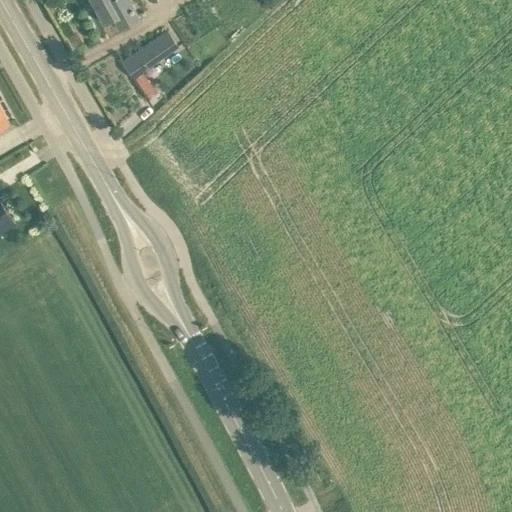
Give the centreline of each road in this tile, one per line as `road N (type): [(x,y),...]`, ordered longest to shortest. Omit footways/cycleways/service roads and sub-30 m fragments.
road 1 (secondary): [(104,182),(0,0)]
road 2 (secondary): [(281,511),(190,336)]
road 3 (secondary): [(104,182),(143,293),(190,336)]
road 4 (secondary): [(190,336),(157,242),(104,182)]
